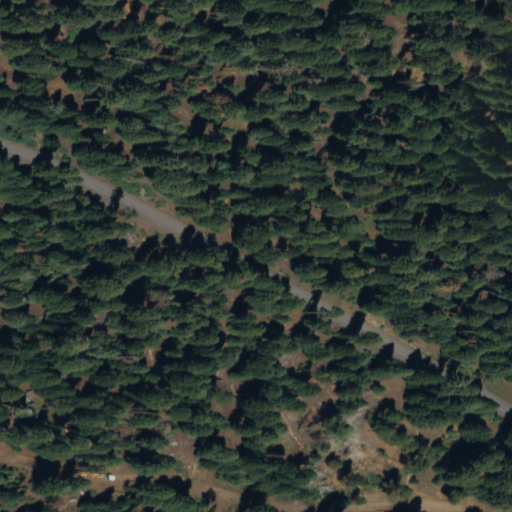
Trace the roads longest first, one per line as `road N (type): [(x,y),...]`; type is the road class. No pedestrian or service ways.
road 1 (residential): [(511,410),(151,210),(0,143)]
road 2 (track): [(462,511),(296,511),(183,485),(50,468),(0,451)]
